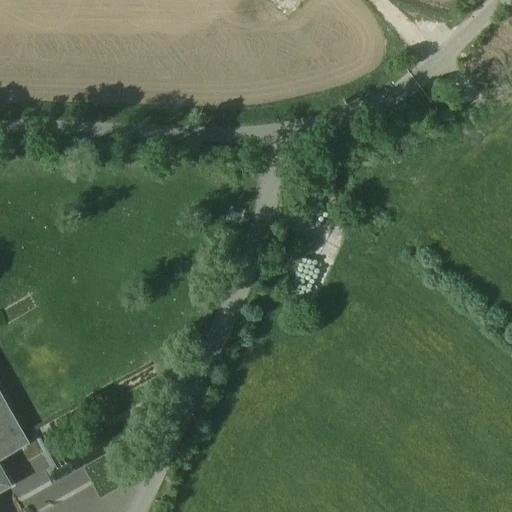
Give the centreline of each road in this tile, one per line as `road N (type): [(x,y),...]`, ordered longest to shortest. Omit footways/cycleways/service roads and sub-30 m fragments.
road 1 (unclassified): [(136,511),(252,253),(269,204),(270,135)]
road 2 (unclassified): [(270,135),(382,102),(502,0)]
road 3 (unclassified): [(270,135),(0,125)]
